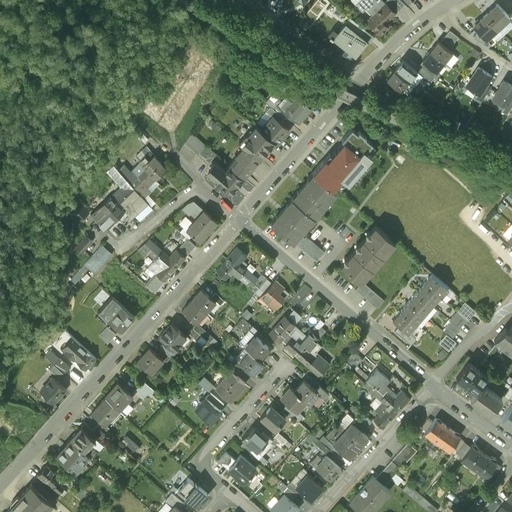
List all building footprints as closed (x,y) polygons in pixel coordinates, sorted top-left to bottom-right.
[(375,12),(367,20),(380,34),(389,25),(385,20),(394,12),(386,4),(382,0),(358,0),(355,4),(362,11),(368,4),(375,12)] [(389,0),(386,4),(394,12),(399,7),(391,0),(389,0)] [(485,15),(498,29),(504,23),(504,22),(509,17),(497,4),(485,15)] [(492,35),(498,29),(485,15),(473,26),(485,40),(491,34),(492,35)] [(346,23),(334,38),(355,56),(368,40),(361,35),(346,23)] [(361,35),(368,40),(370,42),(374,37),(365,30),(361,35)] [(442,39),(451,46),(458,37),(449,30),(442,39)] [(438,40),(430,50),(444,62),(452,52),(438,40)] [(430,50),(422,60),(423,61),(431,67),(436,71),(444,62),(430,50)] [(403,60),(395,70),(408,81),(416,71),(416,70),(403,60)] [(423,61),(419,66),(428,72),(431,67),(423,61)] [(416,71),(424,77),(428,72),(419,66),(416,70),(416,71)] [(478,67),(466,85),(479,94),(486,83),(491,75),(478,67)] [(395,70),(387,80),(396,87),(401,91),(401,90),(408,81),(395,70)] [(511,95),(511,85),(503,80),(492,98),(505,106),(511,96),(511,95)] [(486,83),(479,94),(476,98),(481,102),(491,87),(486,83)] [(401,91),(396,87),(392,93),(404,99),(407,95),(401,90),(401,91)] [(287,92),(277,104),(287,112),(299,122),(314,104),(287,92)] [(511,106),(511,97),(511,96),(505,106),(502,112),(507,115),(511,106)] [(273,109),(283,117),(287,112),(277,104),(273,109)] [(273,118),(280,124),(284,119),(283,117),(273,109),(271,107),(267,112),(273,118)] [(273,118),(262,131),(275,142),(278,145),(289,131),(280,124),(273,118)] [(239,143),(242,146),(259,160),(275,142),(262,131),(257,127),(253,131),(251,130),(239,143)] [(325,159),(313,173),(333,190),(342,180),(348,184),(372,156),(366,151),(373,144),(365,138),(366,137),(359,130),(357,132),(352,128),(341,140),(348,146),(349,145),(351,147),(344,155),(343,154),(340,157),(341,158),(334,166),(325,159)] [(192,135),(185,145),(198,156),(206,147),(192,135)] [(137,140),(145,148),(149,143),(141,136),(137,140)] [(237,157),(229,166),(243,178),(244,179),(259,160),(242,146),(235,155),(237,157)] [(139,164),(151,154),(147,150),(136,161),(139,164)] [(119,173),(134,189),(141,183),(160,164),(151,154),(139,164),(139,165),(140,166),(131,175),(124,168),(119,173)] [(160,164),(141,183),(144,186),(153,178),(155,181),(167,170),(160,164)] [(225,171),(216,164),(207,174),(230,194),(243,178),(229,166),(225,171)] [(121,188),(91,217),(98,224),(134,189),(119,173),(114,168),(107,174),(121,188)] [(292,198),(315,218),(320,211),(319,210),(329,198),(330,199),(336,192),(333,190),(313,173),(307,180),(308,181),(298,192),(297,192),(292,198)] [(134,189),(98,224),(105,231),(124,212),(126,215),(124,216),(130,222),(148,205),(134,189)] [(276,217),(271,223),(293,243),(299,236),(297,235),(308,223),(309,224),(315,218),(292,198),(286,205),(287,205),(277,217),(276,217)] [(70,215),(79,224),(89,214),(78,203),(71,210),(70,215)] [(191,214),(196,219),(204,210),(198,206),(191,214)] [(196,219),(187,230),(200,241),(217,221),(204,210),(196,219)] [(344,262),(340,266),(360,283),(362,282),(395,243),(375,226),(370,232),(366,232),(366,236),(360,244),(356,244),(356,249),(348,258),(344,258),(344,262)] [(237,245),(251,256),(257,248),(244,237),(237,245)] [(86,238),(76,251),(82,256),(93,244),(86,238)] [(187,239),(179,248),(187,255),(195,246),(187,239)] [(151,249),(158,255),(161,251),(149,240),(145,244),(151,249)] [(93,257),(99,262),(107,252),(102,247),(93,257)] [(147,253),(162,266),(165,262),(158,255),(151,249),(147,253)] [(226,260),(242,274),(254,284),(257,280),(239,264),(246,257),(237,249),(226,260)] [(169,258),(161,251),(158,255),(165,262),(175,270),(185,258),(175,250),(169,258)] [(107,252),(99,262),(103,266),(112,256),(107,252)] [(232,273),(239,279),(242,274),(226,260),(216,272),(225,280),(232,273)] [(155,273),(165,281),(175,270),(165,262),(162,266),(155,273)] [(423,283),(440,297),(447,287),(431,274),(423,283)] [(257,280),(254,284),(259,288),(267,279),(261,275),(257,280)] [(267,279),(259,288),(263,292),(271,283),(267,279)] [(263,292),(259,296),(275,310),(289,293),(273,280),(271,283),(263,292)] [(384,300),(362,282),(360,283),(355,290),(377,308),(384,300)] [(416,292),(432,306),(440,297),(423,283),(416,292)] [(215,293),(220,298),(224,293),(220,289),(219,290),(212,284),(208,288),(215,293)] [(201,290),(192,300),(206,313),(216,301),(211,297),(211,298),(201,290)] [(408,301),(424,315),(432,306),(416,292),(408,301)] [(215,293),(211,297),(216,301),(220,305),(223,301),(220,298),(215,293)] [(112,298),(99,313),(121,332),(134,316),(112,298)] [(182,312),(196,324),(206,313),(192,300),(182,312)] [(400,310),(416,324),(424,315),(408,301),(400,310)] [(292,309),(286,317),(294,324),(300,316),(292,309)] [(459,313),(467,320),(471,316),(463,309),(459,313)] [(399,326),(408,333),(409,333),(416,324),(400,310),(392,320),(399,326)] [(450,322),(459,329),(467,320),(459,313),(457,311),(449,320),(450,322)] [(281,339),(286,343),(292,336),(287,332),(294,324),(286,317),(284,316),(269,333),(278,342),(281,339)] [(310,331),(314,335),(321,327),(324,323),(320,320),(310,331)] [(447,334),(452,338),(459,329),(450,322),(443,331),(447,334)] [(171,324),(158,338),(173,351),(186,337),(171,324)] [(192,328),(192,329),(200,336),(209,344),(214,339),(196,324),(192,328)] [(505,329),(494,340),(511,353),(511,325),(508,331),(505,329)] [(409,333),(408,333),(399,326),(394,331),(410,345),(415,339),(409,333)] [(321,327),(314,335),(319,339),(325,331),(321,327)] [(107,328),(99,338),(107,345),(116,335),(107,328)] [(200,336),(192,329),(187,334),(196,341),(200,336)] [(286,343),(284,345),(296,356),(314,335),(310,331),(300,343),(292,336),(286,343)] [(452,338),(447,334),(443,339),(451,346),(455,341),(452,338)] [(316,341),(319,339),(314,335),(296,356),(319,375),(329,363),(316,352),(321,345),(316,341)] [(255,336),(245,347),(249,351),(258,358),(268,347),(255,336)] [(73,341),(63,352),(86,372),(96,360),(73,341)] [(149,349),(138,362),(149,372),(154,367),(156,368),(163,360),(149,349)] [(258,358),(249,351),(240,362),(244,366),(245,366),(253,373),(263,363),(258,358)] [(345,360),(354,368),(362,359),(353,351),(345,360)] [(240,371),(244,366),(240,362),(235,358),(231,363),(240,371)] [(53,368),(61,375),(64,377),(71,370),(60,360),(53,368)] [(467,362),(456,377),(476,391),(482,384),(487,376),(467,362)] [(49,373),(57,380),(61,375),(53,368),(49,373)] [(366,380),(369,382),(383,394),(399,409),(409,398),(400,389),(396,394),(389,387),(386,384),(389,380),(376,368),(366,380)] [(245,383),(231,370),(215,387),(229,400),(245,383)] [(208,391),(213,385),(203,376),(198,382),(208,391)] [(52,380),(40,394),(53,405),(65,391),(52,380)] [(318,393),(314,390),(303,380),(294,391),(306,401),(314,408),(320,401),(315,397),(318,393)] [(143,382),(134,393),(143,400),(147,395),(150,398),(155,392),(143,382)] [(379,399),(383,394),(369,382),(366,385),(370,389),(369,389),(379,399)] [(503,386),(508,389),(503,395),(508,399),(511,392),(511,386),(506,382),(503,386)] [(119,384),(106,398),(120,410),(132,396),(119,384)] [(501,398),(482,384),(476,391),(470,399),(490,413),(501,398)] [(319,385),(314,390),(318,393),(323,398),(328,393),(319,385)] [(297,411),(306,401),(294,391),(290,387),(281,397),(290,405),(297,411)] [(379,413),(373,420),(383,428),(399,409),(383,394),(379,399),(382,402),(375,409),(379,413)] [(206,397),(195,409),(210,422),(221,410),(206,397)] [(101,422),(105,426),(120,410),(106,398),(92,414),(101,422)] [(511,403),(501,418),(511,426),(511,403)] [(274,430),(285,418),(270,405),(259,417),(274,430)] [(297,411),(290,405),(285,410),(298,422),(303,416),(297,411)] [(357,418),(366,426),(371,420),(362,413),(357,418)] [(352,423),(362,432),(367,427),(366,426),(357,418),(352,423)] [(424,433),(449,450),(459,436),(435,418),(424,433)] [(110,430),(105,426),(101,422),(97,427),(106,435),(110,430)] [(318,439),(330,449),(334,444),(344,453),(348,457),(367,436),(362,432),(352,423),(350,422),(345,428),(338,422),(331,430),(330,430),(324,436),(322,434),(318,439)] [(257,452),(268,440),(252,426),(241,438),(253,448),(257,452)] [(71,441),(87,456),(92,459),(98,453),(90,446),(95,441),(81,429),(71,441)] [(277,432),(273,437),(281,444),(286,440),(277,432)] [(126,434),(121,439),(132,450),(137,445),(126,434)] [(83,461),(87,456),(71,441),(58,456),(76,472),(85,462),(83,461)] [(375,478),(384,486),(416,450),(408,442),(375,478)] [(464,442),(456,453),(461,457),(470,446),(464,442)] [(334,444),(330,449),(339,458),(344,453),(334,444)] [(471,444),(470,446),(461,457),(460,459),(461,460),(485,477),(486,476),(496,463),(496,462),(472,445),(471,444)] [(257,452),(253,448),(249,453),(257,461),(262,456),(257,452)] [(330,449),(326,454),(335,463),(339,458),(330,449)] [(228,469),(236,460),(226,451),(218,460),(228,469)] [(326,454),(315,466),(329,479),(340,466),(335,463),(326,454)] [(255,468),(240,455),(236,460),(228,469),(243,482),(255,468)] [(500,466),(496,463),(486,476),(491,480),(500,466)] [(46,466),(36,476),(45,484),(50,488),(51,487),(59,494),(63,489),(56,482),(60,478),(46,466)] [(306,474),(296,486),(300,490),(311,500),(322,488),(306,474)] [(45,484),(36,476),(33,480),(42,488),(45,484)] [(360,490),(349,503),(360,511),(370,511),(389,490),(384,486),(375,478),(372,476),(364,486),(363,485),(360,490)] [(188,478),(178,490),(187,498),(198,507),(208,496),(188,478)] [(296,486),(290,481),(286,486),(296,495),(300,490),(296,486)] [(292,499),(296,495),(286,486),(283,483),(279,487),(292,499)] [(402,489),(418,502),(422,497),(407,483),(402,489)] [(183,502),(187,498),(178,490),(173,486),(169,491),(172,493),(183,502)] [(31,487),(8,511),(45,511),(52,505),(31,487)] [(174,506),(179,510),(184,504),(183,502),(172,493),(165,501),(172,508),(174,506)] [(294,511),(298,508),(284,495),(271,510),(273,511),(294,511)] [(422,497),(418,502),(429,511),(435,511),(438,510),(422,497)]
